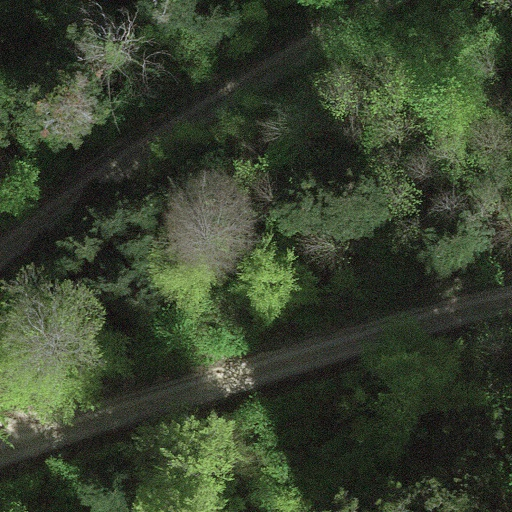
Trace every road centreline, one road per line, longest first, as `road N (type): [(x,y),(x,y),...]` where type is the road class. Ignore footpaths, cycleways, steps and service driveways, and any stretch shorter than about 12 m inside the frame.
road 1 (track): [(0,451),(153,398),(511,295)]
road 2 (track): [(370,0),(0,246)]
